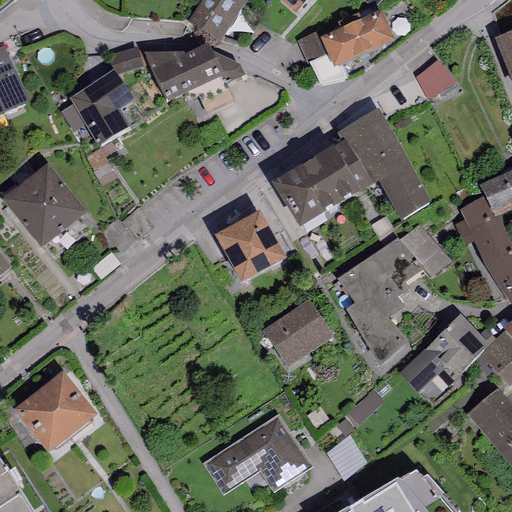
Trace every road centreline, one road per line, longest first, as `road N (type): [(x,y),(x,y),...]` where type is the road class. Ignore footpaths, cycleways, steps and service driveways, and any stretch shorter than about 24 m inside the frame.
road 1 (residential): [(324,117),(58,332)]
road 2 (residential): [(324,117),(297,92),(229,55),(80,33),(57,7)]
road 3 (residential): [(58,332),(173,511)]
road 4 (residential): [(476,0),(324,117)]
